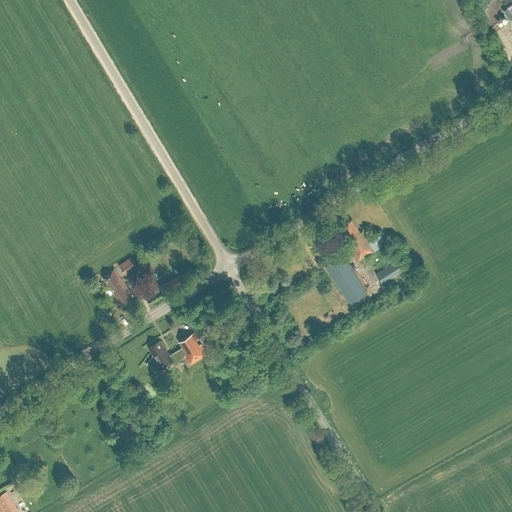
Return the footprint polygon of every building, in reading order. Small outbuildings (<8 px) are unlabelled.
[(511,0),(503,0),(511,13),(511,0)] [(352,219),(340,226),(351,243),(349,245),(359,259),(386,242),(380,234),(369,241),(362,230),(360,232),(352,219)] [(148,255),(160,249),(157,243),(145,249),(148,255)] [(342,254),(325,265),(350,303),(367,292),(361,284),(359,285),(355,280),(358,278),(342,254)] [(119,264),(126,274),(137,266),(130,257),(119,264)] [(403,270),(397,259),(376,273),(382,283),(403,270)] [(114,267),(102,276),(108,285),(109,284),(123,305),(131,299),(130,297),(132,295),(114,267)] [(175,276),(160,284),(164,292),(179,285),(175,276)] [(158,369),(162,367),(173,360),(175,363),(183,355),(184,354),(190,364),(207,353),(194,332),(179,341),(182,346),(169,354),(160,339),(149,346),(153,353),(147,361),(158,369)] [(19,511),(6,489),(0,492),(0,511),(19,511)]
